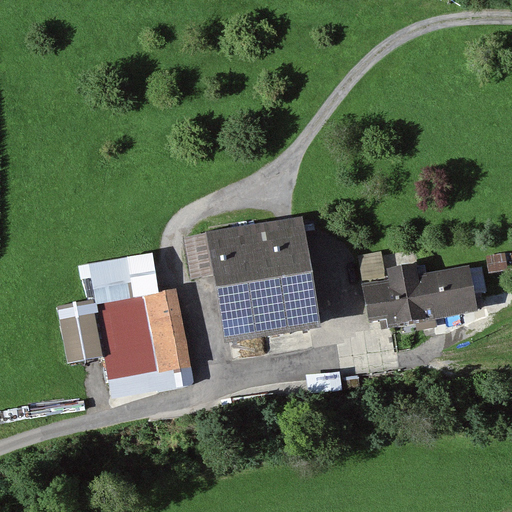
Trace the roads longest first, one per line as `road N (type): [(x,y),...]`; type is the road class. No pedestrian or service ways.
road 1 (track): [(208,391),(172,230),(285,162),(370,60),(435,23)]
road 2 (unclassified): [(0,447),(208,391)]
